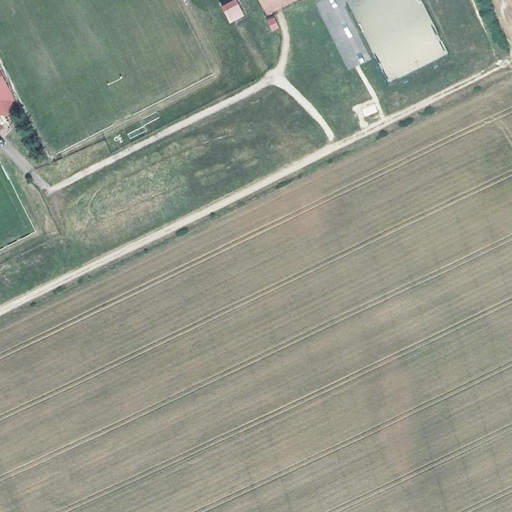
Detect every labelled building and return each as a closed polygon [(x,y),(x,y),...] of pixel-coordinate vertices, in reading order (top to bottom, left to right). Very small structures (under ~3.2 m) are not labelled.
[(229,23),(244,16),(236,0),(233,0),(221,6),(229,23)] [(321,0),(315,3),(347,70),(364,62),(334,0),(321,0)] [(386,82),(446,56),(421,0),(354,0),(350,2),(386,82)] [(271,31),(278,28),(274,17),(267,20),(271,31)] [(0,116),(4,118),(11,105),(1,84),(0,81),(0,116)] [(362,109),(365,117),(378,111),(374,103),(362,109)]
